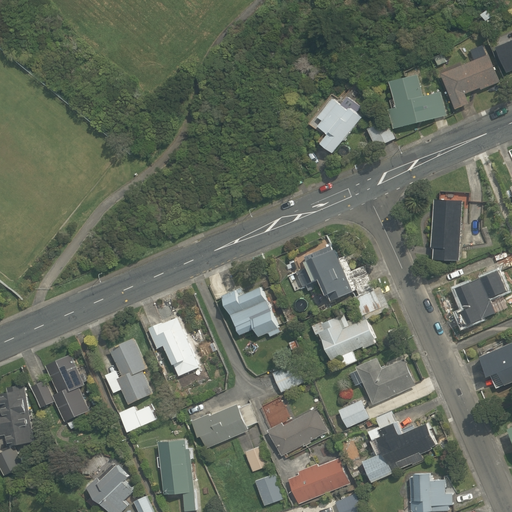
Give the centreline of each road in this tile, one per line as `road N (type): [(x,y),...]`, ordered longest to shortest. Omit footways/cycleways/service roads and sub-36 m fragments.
road 1 (tertiary): [(365,186),(0,344)]
road 2 (residential): [(365,186),(507,511)]
road 3 (tertiary): [(511,122),(365,186)]
